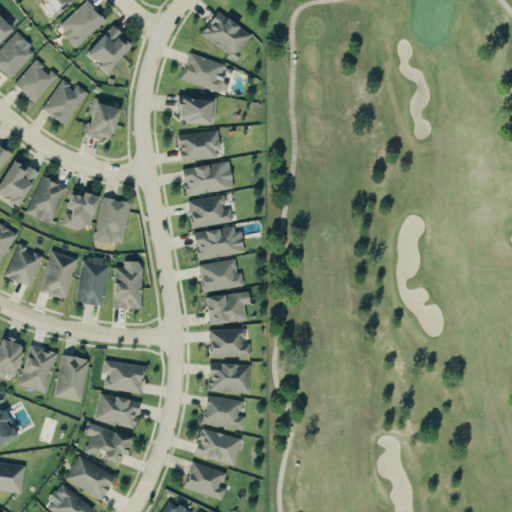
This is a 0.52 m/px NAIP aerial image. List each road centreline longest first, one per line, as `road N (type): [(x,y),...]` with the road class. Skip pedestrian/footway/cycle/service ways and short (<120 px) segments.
road 1 (residential): [(162,29),(145,81),(141,133),(176,366),(169,425),(132,511)]
road 2 (residential): [(0,298),(87,333),(173,335)]
road 3 (residential): [(0,108),(74,166),(149,173)]
